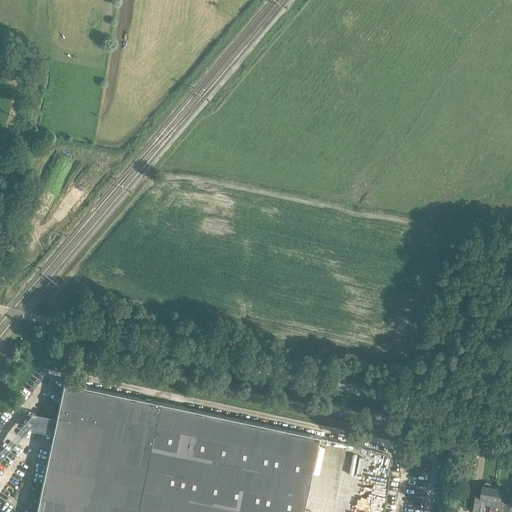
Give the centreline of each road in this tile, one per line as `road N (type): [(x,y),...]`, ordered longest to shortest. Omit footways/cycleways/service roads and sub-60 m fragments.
road 1 (unclassified): [(511,422),(0,309)]
road 2 (unknown): [(17,433),(43,391),(61,382),(405,442)]
